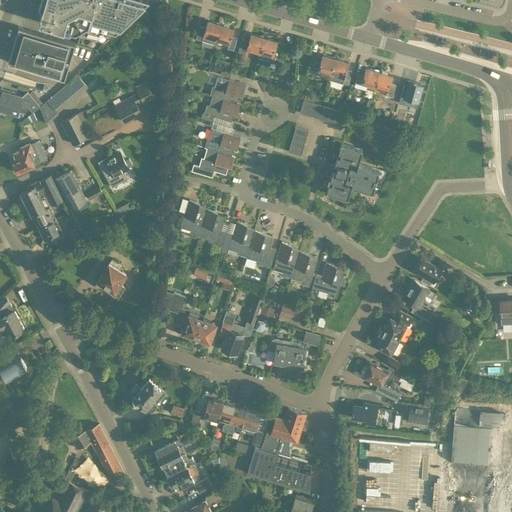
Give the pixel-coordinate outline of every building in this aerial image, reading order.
[(148,0),(40,0),(39,8),(43,9),(39,22),(105,42),(148,0)] [(209,36),(216,39),(221,24),(208,20),(205,27),(200,25),(196,38),(202,40),(203,36),(208,38),(209,36)] [(234,28),(221,24),(216,39),(229,43),(227,48),(233,50),(237,36),(231,35),(234,28)] [(64,79),(66,72),(75,43),(18,26),(8,62),(64,79)] [(247,48),(260,52),(264,36),(251,32),(249,40),(242,38),(237,53),(245,55),(247,48)] [(264,36),(260,52),(258,57),(277,62),(281,49),(275,47),(277,40),(264,36)] [(324,77),(330,79),(331,73),(336,58),(322,54),(320,61),(315,60),(313,67),(311,67),(310,72),(310,73),(316,75),(318,74),(325,76),(324,77)] [(348,61),(336,58),(331,73),(330,79),(343,83),(343,82),(349,84),(353,71),(346,69),(348,61)] [(358,73),(355,85),(373,90),(375,86),(379,71),(366,67),(364,75),(358,73)] [(222,69),(220,74),(229,77),(231,71),(222,69)] [(392,75),(379,71),(375,86),(388,90),(386,95),(393,97),(397,84),(390,82),(392,75)] [(29,85),(41,89),(45,79),(32,75),(29,85)] [(210,94),(240,102),(237,101),(241,91),(244,92),(246,84),(218,75),(215,86),(213,85),(210,94)] [(403,85),(399,101),(417,106),(423,84),(418,83),(407,80),(405,86),(403,85)] [(138,93),(114,105),(123,122),(140,113),(135,104),(142,101),(143,103),(153,98),(145,83),(135,88),(138,93)] [(39,106),(40,108),(47,123),(59,113),(58,112),(74,98),(67,84),(39,106)] [(30,108),(37,103),(28,91),(22,96),(14,94),(15,92),(1,87),(0,89),(0,113),(5,115),(6,110),(10,111),(9,113),(15,115),(15,113),(17,113),(17,112),(22,114),(23,111),(24,112),(27,104),(30,108)] [(214,115),(231,121),(235,109),(238,110),(241,103),(240,102),(210,94),(213,95),(210,105),(207,104),(205,112),(203,111),(201,116),(212,120),(214,115)] [(300,112),(306,114),(310,101),(304,99),(300,112)] [(316,103),(310,101),(306,114),(312,116),(316,103)] [(322,105),(316,103),(312,116),(318,118),(322,105)] [(328,107),(322,105),(318,118),(324,120),(328,107)] [(334,109),(328,107),(324,120),(330,121),(334,109)] [(48,127),(47,123),(40,108),(29,115),(32,121),(33,121),(37,132),(48,127)] [(334,109),(330,121),(336,123),(340,111),(334,109)] [(89,136),(86,131),(91,129),(82,110),(61,120),(72,144),(89,136)] [(296,126),(294,132),(307,136),(308,130),(296,126)] [(241,136),(213,128),(210,138),(207,138),(205,146),(235,156),(235,155),(232,154),(235,143),(238,144),(241,136)] [(307,136),(294,132),(292,138),(305,142),(307,136)] [(292,138),(290,144),(303,148),(305,142),(292,138)] [(14,152),(11,153),(14,161),(13,161),(14,163),(14,166),(15,169),(17,170),(18,171),(35,164),(35,163),(43,160),(36,141),(31,143),(31,142),(23,146),(24,147),(14,152)] [(341,142),(337,156),(326,192),(347,198),(352,184),(372,190),(379,169),(358,163),(362,149),(341,142)] [(303,148),(290,144),(288,151),(301,154),(303,148)] [(233,163),(235,156),(205,146),(205,147),(207,147),(204,157),(202,157),(199,165),(194,163),(191,170),(204,174),(206,168),(226,174),(229,162),(233,163)] [(98,162),(97,162),(111,187),(127,179),(127,178),(126,178),(122,171),(128,168),(120,152),(99,163),(98,162)] [(72,208),(87,200),(70,170),(55,178),(72,208)] [(33,215),(51,207),(46,196),(42,198),(40,193),(47,190),(53,204),(62,199),(50,175),(25,187),(26,189),(21,192),(32,215),(33,214),(33,215)] [(85,192),(89,200),(102,192),(98,185),(85,192)] [(198,236),(207,208),(198,205),(199,202),(189,199),(180,227),(191,230),(190,233),(198,235),(198,236)] [(56,217),(51,207),(33,215),(39,226),(56,217)] [(207,208),(198,236),(208,239),(208,242),(216,244),(216,245),(222,247),(227,231),(221,229),(225,217),(216,214),(217,211),(207,208)] [(56,217),(39,226),(45,239),(51,236),(53,239),(64,234),(62,230),(61,230),(61,229),(56,217)] [(222,247),(221,251),(227,253),(228,249),(238,252),(237,254),(245,257),(245,258),(246,258),(254,230),(243,226),(244,223),(236,221),(232,233),(227,231),(222,247)] [(65,232),(70,242),(79,237),(74,227),(65,232)] [(264,233),(254,230),(246,258),(256,261),(255,263),(269,268),(275,251),(269,249),(272,239),(263,236),(264,233)] [(290,279),(299,251),(290,248),(291,245),(281,242),(272,270),(282,273),(282,275),(290,278),(290,279)] [(299,251),(290,279),(300,282),(300,284),(308,287),(317,260),(308,257),(309,254),(299,251)] [(419,281),(421,283),(428,287),(438,269),(441,271),(445,265),(437,261),(434,266),(421,259),(414,271),(423,276),(419,281)] [(118,297),(125,286),(120,283),(126,273),(120,269),(123,264),(115,260),(112,265),(108,262),(97,281),(99,282),(99,284),(101,286),(103,285),(114,291),(112,294),(118,297)] [(333,265),(325,262),(321,276),(315,274),(310,291),(316,293),(317,291),(327,294),(326,296),(335,299),(339,285),(343,286),(343,285),(344,278),(341,278),(343,271),(335,269),(336,266),(333,265)] [(197,265),(195,274),(207,278),(210,269),(197,265)] [(234,276),(219,272),(216,280),(221,282),(220,288),(230,291),(234,276)] [(420,317),(419,319),(432,327),(434,324),(427,321),(435,307),(425,301),(424,295),(427,289),(413,281),(403,300),(414,306),(411,311),(420,317)] [(182,332),(196,337),(203,319),(204,315),(182,307),(186,297),(174,293),(168,309),(179,313),(176,322),(184,325),(182,332)] [(0,335),(2,339),(8,335),(9,336),(24,328),(10,303),(12,301),(6,295),(0,301),(0,335)] [(250,336),(257,316),(259,308),(263,298),(253,295),(250,304),(252,305),(243,333),(250,336)] [(500,300),(493,301),(493,310),(500,310),(500,315),(501,324),(511,323),(511,299),(506,299),(506,300),(500,300)] [(295,307),(283,303),(279,316),(292,320),(295,307)] [(262,305),(259,315),(271,318),(274,308),(262,305)] [(472,316),(478,320),(484,312),(478,307),(472,316)] [(381,332),(398,341),(402,333),(405,327),(408,329),(411,323),(411,324),(414,319),(396,310),(391,319),(389,318),(381,332)] [(222,324),(223,324),(220,333),(226,335),(222,347),(224,348),(225,349),(228,350),(230,350),(236,352),(243,334),(230,330),(235,314),(226,311),(222,324)] [(216,324),(203,319),(196,337),(209,342),(216,324)] [(430,330),(432,327),(419,319),(417,323),(430,330)] [(303,340),(317,344),(320,335),(305,331),(303,340)] [(394,349),(398,341),(381,332),(374,345),(391,354),(394,349)] [(305,350),(306,347),(291,344),(292,341),(279,338),(278,338),(277,338),(276,338),(275,338),(274,338),(273,339),(272,339),(271,340),(271,341),(270,341),(270,342),(268,347),(276,349),(273,361),(302,367),(303,364),(304,364),(305,359),(304,359),(304,355),(306,355),(307,350),(305,350)] [(248,346),(248,350),(252,351),(253,348),(255,348),(256,342),(251,341),(250,347),(249,347),(248,346)] [(18,358),(16,354),(0,363),(0,398),(9,394),(0,376),(0,368),(0,369),(6,378),(26,366),(21,356),(18,358)] [(386,354),(382,361),(397,370),(401,362),(386,354)] [(363,377),(378,384),(381,386),(385,377),(389,379),(390,376),(398,380),(401,374),(393,370),(394,369),(388,366),(386,370),(370,362),(366,369),(364,370),(362,374),(363,377)] [(152,411),(157,405),(155,403),(165,392),(149,377),(141,387),(136,383),(130,389),(134,394),(133,395),(152,411)] [(455,387),(461,390),(466,380),(460,377),(455,387)] [(400,393),(388,387),(384,394),(397,400),(400,393)] [(212,417),(218,419),(224,402),(214,399),(214,401),(209,400),(205,415),(203,420),(210,422),(212,417)] [(235,405),(224,402),(218,419),(226,421),(226,423),(224,423),(223,429),(228,431),(235,405)] [(375,426),(376,419),(378,405),(363,403),(362,406),(353,405),(351,418),(364,420),(364,424),(375,426)] [(171,411),(183,415),(185,407),(173,404),(171,411)] [(247,409),(235,405),(228,431),(233,432),(235,426),(234,426),(234,424),(237,424),(235,430),(240,432),(242,426),(247,409)] [(426,423),(428,408),(409,406),(407,420),(426,423)] [(261,448),(276,452),(290,456),(289,443),(290,439),(296,441),(297,442),(306,413),(288,407),(284,419),(276,416),(270,433),(266,432),(261,448)] [(511,511),(511,410),(458,407),(451,511),(511,511)] [(198,423),(202,411),(194,409),(191,421),(198,423)] [(256,411),(247,409),(242,426),(248,428),(247,432),(254,434),(255,430),(256,430),(260,414),(256,413),(256,411)] [(77,448),(91,441),(110,479),(124,472),(99,421),(69,436),(77,448)] [(256,430),(253,443),(260,444),(263,432),(256,430)] [(163,464),(163,463),(185,453),(185,452),(202,444),(198,433),(197,434),(188,439),(188,438),(180,442),(178,438),(175,440),(156,449),(159,454),(158,455),(160,457),(158,458),(160,462),(162,462),(163,464)] [(237,451),(252,451),(253,442),(238,441),(237,451)] [(441,488),(444,449),(363,444),(358,511),(366,511),(370,465),(388,467),(384,511),(400,511),(401,511),(403,511),(408,511),(412,466),(419,467),(415,511),(425,511),(425,508),(433,509),(435,488),(441,488)] [(273,462),(276,452),(261,448),(255,446),(247,473),(310,491),(310,480),(306,479),(308,472),(273,462)] [(163,463),(163,464),(164,466),(163,467),(164,469),(166,470),(168,474),(168,475),(190,464),(191,464),(194,462),(191,456),(188,458),(185,453),(163,463)] [(191,465),(191,464),(190,464),(168,475),(168,474),(169,477),(167,477),(170,482),(171,481),(172,484),(175,482),(176,485),(178,484),(180,487),(194,481),(193,480),(199,478),(196,473),(198,473),(194,464),(191,465)] [(211,484),(207,477),(195,483),(199,490),(211,484)] [(130,511),(131,511),(65,478),(55,497),(52,496),(45,510),(43,509),(41,511),(130,511)] [(220,480),(209,485),(213,493),(224,487),(220,480)] [(314,503),(313,501),(314,499),(297,493),(294,501),(287,499),(284,508),(295,511),(309,511),(311,507),(313,506),(314,503)] [(279,497),(273,495),(269,506),(276,508),(279,497)] [(209,511),(207,506),(209,504),(206,498),(183,509),(184,511),(209,511)]
